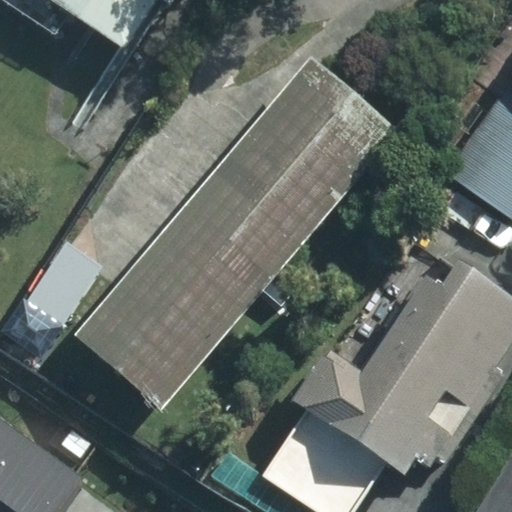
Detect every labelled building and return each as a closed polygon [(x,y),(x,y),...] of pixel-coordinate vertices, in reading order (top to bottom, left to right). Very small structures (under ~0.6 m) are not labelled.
[(155,0),(31,0),(112,51),(144,1),(152,6),(155,0)] [(511,64),(436,176),(500,220),(511,202),(511,139),(504,134),(511,122),(511,64)] [(291,66),(175,203),(256,272),(373,136),(291,66)] [(175,203),(59,339),(140,408),(256,272),(175,203)] [(61,247),(24,303),(58,326),(95,270),(61,247)] [(417,495),(494,378),(482,370),(511,324),(511,312),(442,266),(425,291),(409,280),(343,380),(311,357),(279,404),(417,495)] [(0,511),(59,511),(85,475),(0,415),(0,511)] [(511,511),(511,459),(477,511),(511,511)]
